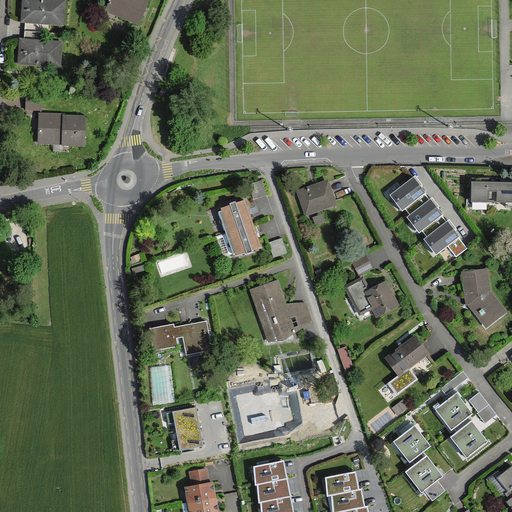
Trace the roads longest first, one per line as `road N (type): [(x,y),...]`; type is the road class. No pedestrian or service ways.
road 1 (tertiary): [(141,511),(112,251),(121,197)]
road 2 (residential): [(347,153),(422,301),(511,421)]
road 3 (residential): [(147,172),(347,153)]
road 4 (tertiary): [(181,0),(128,160)]
road 5 (residential): [(347,153),(511,150)]
